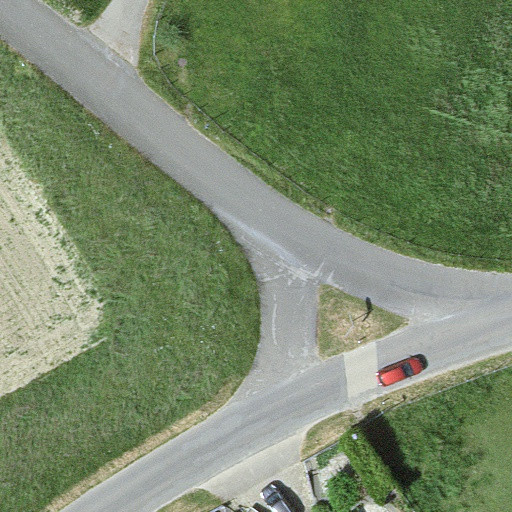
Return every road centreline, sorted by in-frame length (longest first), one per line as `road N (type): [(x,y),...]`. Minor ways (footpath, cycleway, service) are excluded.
road 1 (unclassified): [(286,229),(0,0)]
road 2 (tertiary): [(511,322),(286,409)]
road 3 (unclassified): [(511,305),(431,294),(286,229)]
road 4 (tertiary): [(286,409),(107,511)]
road 5 (unclassified): [(286,229),(286,409)]
